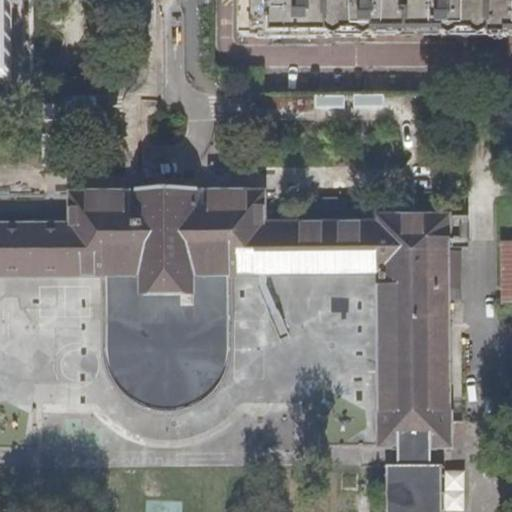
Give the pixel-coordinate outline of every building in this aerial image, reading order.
[(0,0),(0,81),(12,81),(11,0),(0,0)] [(511,0),(241,0),(241,40),(244,40),(244,37),(256,37),(256,38),(313,38),(329,38),(329,37),(370,37),(375,37),(376,35),(443,34),(443,37),(451,37),(489,37),(489,38),(507,38),(508,35),(511,35),(511,0)] [(241,65),(241,68),(241,95),(264,95),(263,68),(243,68),(243,65),(241,65)] [(0,277),(72,277),(93,278),(105,277),(105,286),(105,291),(105,312),(105,317),(106,348),(106,356),(107,364),(110,375),(117,387),(120,391),(125,397),(132,402),(143,408),(148,410),(151,411),(156,412),(165,413),(174,413),(183,412),(185,411),(191,409),(194,408),(205,402),(211,397),(215,393),(219,387),(224,380),(227,372),(230,364),(231,356),(231,349),(231,318),(231,313),(231,292),(231,287),(231,277),(244,276),(266,277),(378,276),(378,289),(379,397),(379,449),(392,449),(393,468),(387,468),(386,511),(444,511),(444,468),(438,468),(438,448),(451,448),(451,397),(450,289),(450,241),(450,217),(422,217),(399,217),(378,217),(378,224),(372,224),(369,222),(349,222),(345,224),(335,224),(331,222),(311,222),(308,225),(297,225),(293,222),(275,222),(270,225),(266,225),(266,193),(230,193),(205,193),(204,190),(132,190),(132,194),(104,194),(71,194),(71,215),(72,226),(67,226),(62,224),(44,224),(40,226),(30,226),(26,224),(4,224),(1,226),(0,225),(0,277)] [(182,511),(182,502),(151,501),(150,511),(182,511)]
